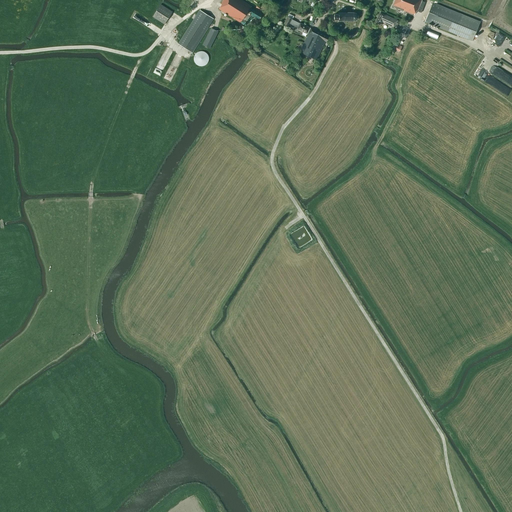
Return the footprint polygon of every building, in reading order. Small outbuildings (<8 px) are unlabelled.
[(251,8),(252,7),(241,0),(223,0),(221,4),(222,4),(219,9),(245,26),(251,18),(251,17),(254,19),(255,17),(259,19),(262,15),(251,8)] [(403,11),(403,10),(415,15),(416,11),(417,11),(418,11),(422,0),(395,0),(392,7),(403,11)] [(433,3),(425,22),(472,41),(480,22),(433,3)] [(172,12),(161,5),(153,17),(164,24),(172,12)] [(178,44),(192,53),(213,19),(200,11),(199,10),(178,44)] [(338,19),(338,21),(354,21),(357,21),(358,18),(358,16),(356,14),(354,13),(339,12),(339,14),(334,14),(334,19),(338,19)] [(395,25),(400,27),(402,23),(397,21),(380,13),(376,21),(382,24),(383,22),(394,28),(395,25)] [(301,35),(305,37),(307,34),(308,35),(311,28),(300,23),(300,24),(292,20),(294,17),(289,14),(287,17),(284,24),(289,27),(290,23),(298,27),(297,30),(303,33),(301,35)] [(203,45),(210,49),(218,32),(211,28),(203,45)] [(324,42),(325,41),(327,42),(329,38),(311,28),(308,35),(299,52),(316,60),(325,42),(324,42)] [(428,29),(426,35),(438,40),(440,33),(428,29)] [(208,57),(208,56),(207,55),(206,54),(205,53),(204,52),(203,52),(202,52),(201,51),(199,52),(198,52),(197,53),(196,53),(195,55),(194,57),(194,58),(194,59),(194,60),(194,61),(195,63),(196,64),(197,65),(198,66),(200,66),(201,66),(203,66),(204,66),(205,65),(207,64),(207,63),(208,62),(208,61),(209,59),(209,58),(208,57)] [(298,247),(312,239),(304,225),(291,233),(298,247)]
